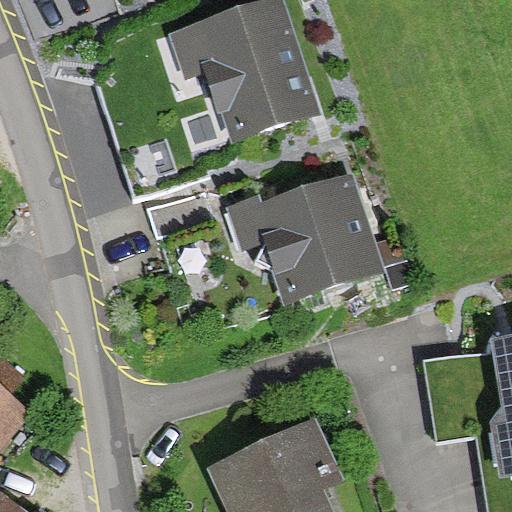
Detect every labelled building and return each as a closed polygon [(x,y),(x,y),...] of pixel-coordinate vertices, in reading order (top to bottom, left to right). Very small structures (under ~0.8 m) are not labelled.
[(323,116),(285,1),(174,37),(188,81),(207,75),(220,116),(224,115),(234,146),(323,116)] [(384,279),(351,179),(227,219),(239,253),(267,244),(288,310),(384,279)] [(511,511),(511,343),(492,347),(494,355),(427,365),(439,448),(477,442),(487,511),(511,511)] [(0,455),(33,417),(0,389),(0,455)] [(343,485),(313,424),(208,476),(226,511),(325,511),(318,497),(343,485)] [(0,511),(20,511),(0,495),(0,511)]
